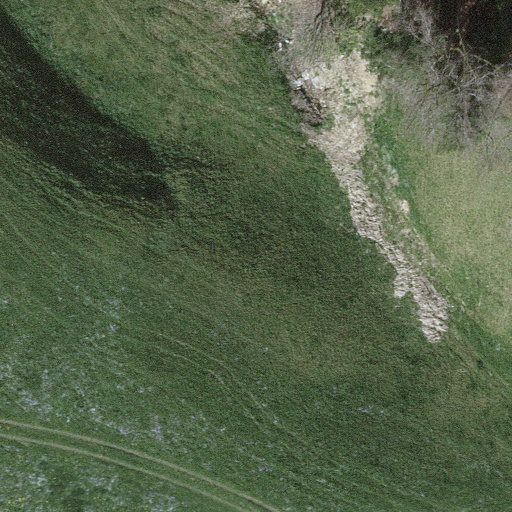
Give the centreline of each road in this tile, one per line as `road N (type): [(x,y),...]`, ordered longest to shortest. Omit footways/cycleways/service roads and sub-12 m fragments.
road 1 (track): [(511,365),(390,208),(341,70),(340,0)]
road 2 (track): [(0,426),(178,472),(258,511)]
